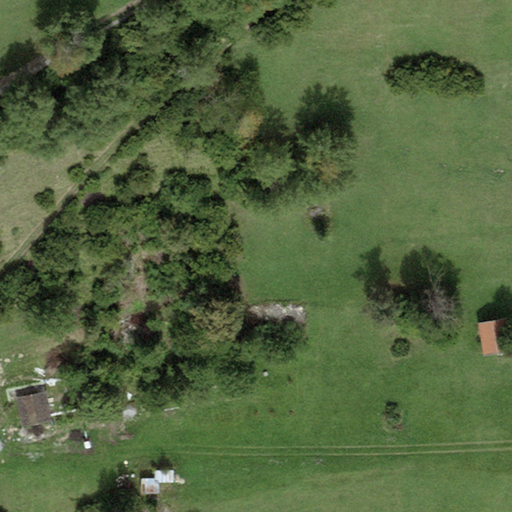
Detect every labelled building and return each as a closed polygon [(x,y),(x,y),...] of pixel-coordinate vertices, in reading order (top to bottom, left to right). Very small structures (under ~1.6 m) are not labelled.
[(502,316),(472,318),(474,351),(504,349),(502,316)] [(209,364),(183,371),(185,381),(212,374),(209,364)] [(46,392),(16,399),(22,426),(52,420),(46,392)] [(172,471),(154,470),(153,480),(172,481),(172,471)] [(157,481),(142,482),(142,495),(157,495),(157,481)]
